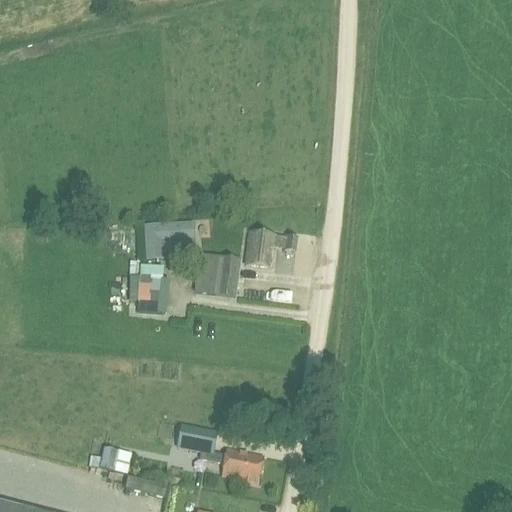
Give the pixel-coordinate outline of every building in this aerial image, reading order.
[(142,228),(144,262),(163,261),(162,245),(177,243),(178,250),(195,249),(193,224),(142,228)] [(282,252),(295,254),(296,239),(284,238),(284,239),(276,238),(247,234),(244,266),(272,269),(274,250),(282,251),(282,252)] [(203,258),(190,256),(187,278),(195,278),(193,294),(214,296),(214,297),(235,300),(241,261),(219,259),(219,260),(203,258)] [(198,461),(223,466),(221,478),(256,485),(262,458),(226,451),(225,456),(213,454),(216,433),(180,427),(176,450),(199,454),(198,461)] [(87,467),(125,476),(130,455),(103,449),(100,460),(89,457),(87,467)] [(122,477),(116,508),(132,511),(143,511),(150,483),(122,477)] [(53,511),(0,499),(0,511),(53,511)]
